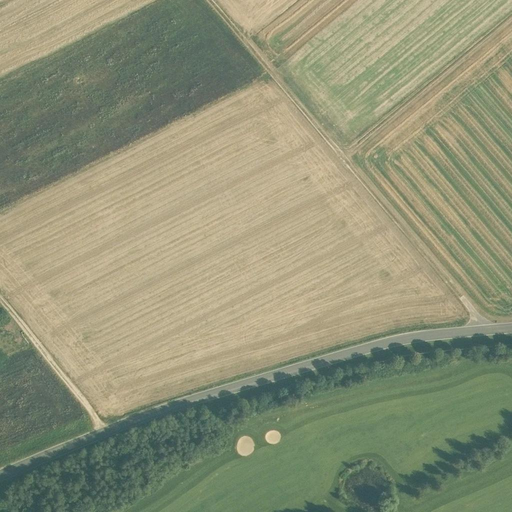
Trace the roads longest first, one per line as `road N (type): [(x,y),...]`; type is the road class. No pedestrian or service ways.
road 1 (unclassified): [(0,477),(190,400),(301,367),(416,337),(511,328)]
road 2 (track): [(485,330),(209,0)]
road 3 (track): [(511,28),(349,164)]
road 4 (track): [(0,300),(106,432)]
